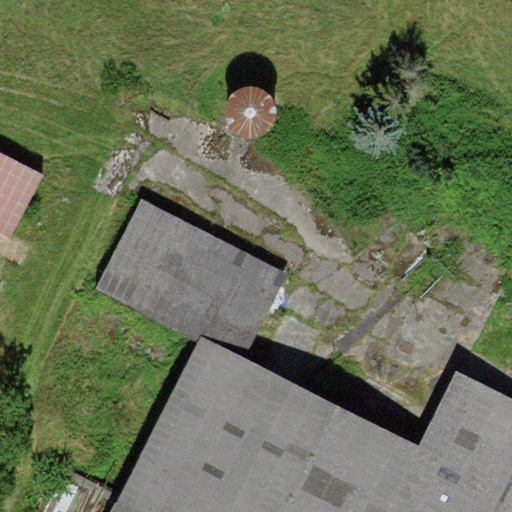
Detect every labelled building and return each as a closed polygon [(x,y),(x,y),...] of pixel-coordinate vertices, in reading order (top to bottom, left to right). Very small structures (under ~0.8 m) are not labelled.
[(236,134),(243,139),(252,141),(261,141),(270,137),(277,131),(281,123),(283,114),(281,105),(277,97),(271,91),(263,87),(253,86),(245,88),(237,93),(231,100),(228,109),(228,118),(230,126),(236,134)] [(0,229),(18,239),(51,178),(0,149),(0,229)] [(289,281),(139,207),(96,294),(206,353),(246,369),(289,281)] [(206,353),(122,511),(445,511),(460,485),(206,353)] [(498,511),(511,487),(511,406),(460,379),(416,460),(460,485),(445,511),(498,511)]
